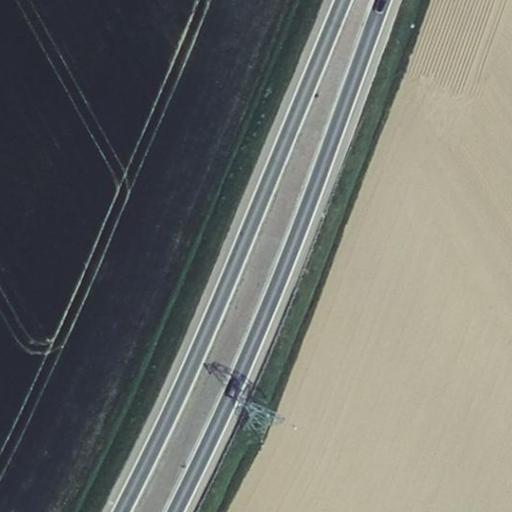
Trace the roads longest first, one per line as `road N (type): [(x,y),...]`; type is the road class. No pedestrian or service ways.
road 1 (secondary): [(344,0),(121,511)]
road 2 (secondary): [(175,511),(262,320),(382,0)]
